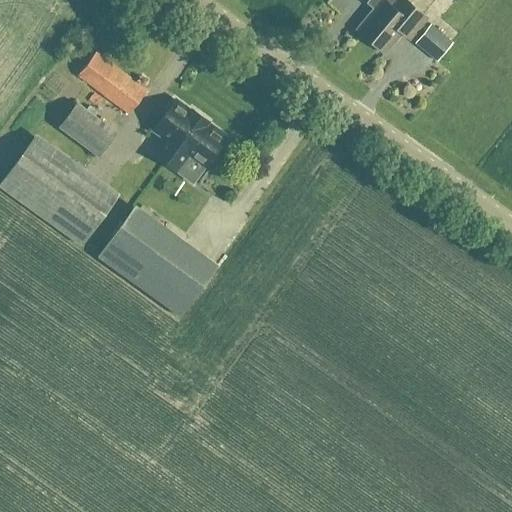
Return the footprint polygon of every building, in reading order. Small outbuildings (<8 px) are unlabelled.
[(396,11),(402,15),(410,5),(404,0),(372,0),(376,3),(355,29),(370,42),(396,11)] [(425,17),(410,5),(402,15),(396,11),(370,42),(384,53),(401,32),(408,38),(425,17)] [(436,61),(452,42),(430,24),(414,43),(436,61)] [(129,114),(147,90),(96,51),(78,75),(129,114)] [(175,100),(154,129),(166,138),(154,155),(177,171),(188,155),(204,166),(226,137),(206,123),(207,121),(192,110),(191,112),(175,100)] [(77,103),(73,109),(59,128),(98,156),(116,131),(77,103)] [(116,197),(34,137),(0,183),(0,186),(81,246),(116,197)] [(96,256),(143,290),(178,241),(131,208),(96,256)]
